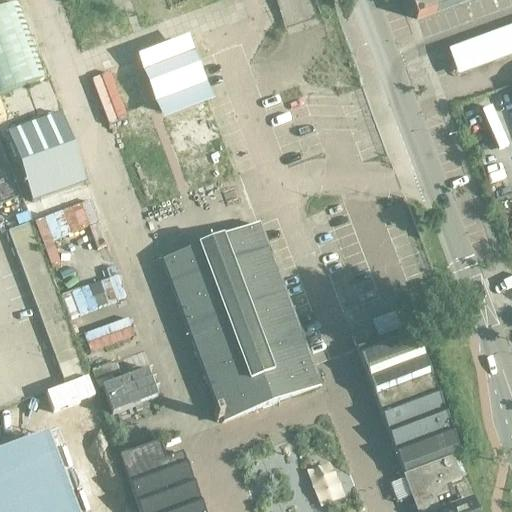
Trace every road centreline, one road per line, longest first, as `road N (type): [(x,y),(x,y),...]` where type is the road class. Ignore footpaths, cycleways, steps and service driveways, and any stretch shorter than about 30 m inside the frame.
road 1 (unclassified): [(511,393),(371,0)]
road 2 (unknown): [(53,0),(141,227)]
road 3 (unknown): [(141,227),(204,440)]
road 4 (unknown): [(346,177),(382,300),(331,327)]
road 5 (unknown): [(204,440),(351,390)]
road 6 (unknown): [(331,327),(277,182)]
road 7 (unknown): [(277,182),(185,205),(141,227)]
road 8 (unknown): [(0,243),(28,326),(18,359),(0,369)]
road 9 (unknown): [(375,511),(380,492),(351,390)]
road 10 (unknown): [(277,182),(234,68)]
